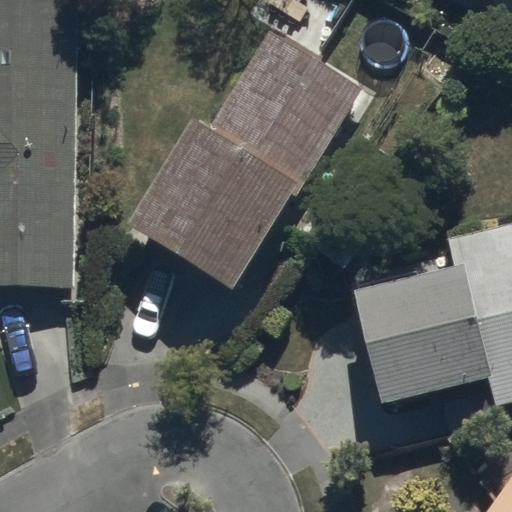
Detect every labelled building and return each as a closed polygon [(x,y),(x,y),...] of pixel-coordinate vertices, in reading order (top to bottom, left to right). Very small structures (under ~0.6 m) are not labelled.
[(0,0),(0,289),(72,291),(75,0),(0,0)] [(511,0),(438,0),(511,38),(511,0)] [(139,239),(231,296),(360,89),(268,32),(139,239)] [(348,295),(377,408),(483,381),(491,408),(511,402),(511,233),(450,249),(455,268),(348,295)] [(511,511),(511,469),(511,470),(489,511),(511,511)]
